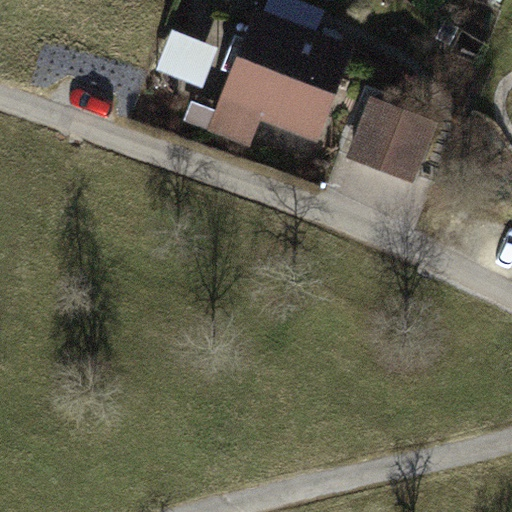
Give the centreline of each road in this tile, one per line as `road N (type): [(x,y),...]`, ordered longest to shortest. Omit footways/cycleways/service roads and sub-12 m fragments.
road 1 (track): [(0,93),(399,230),(511,292)]
road 2 (track): [(282,511),(511,455)]
